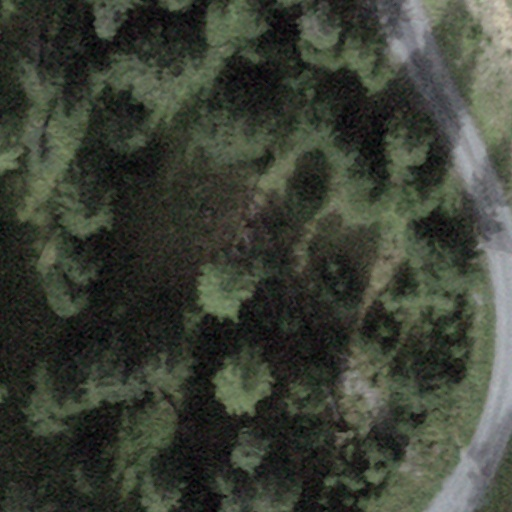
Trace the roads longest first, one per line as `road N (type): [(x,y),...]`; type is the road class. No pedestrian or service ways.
road 1 (track): [(404,0),(481,178),(511,299)]
road 2 (track): [(511,356),(505,400),(466,489),(446,511)]
